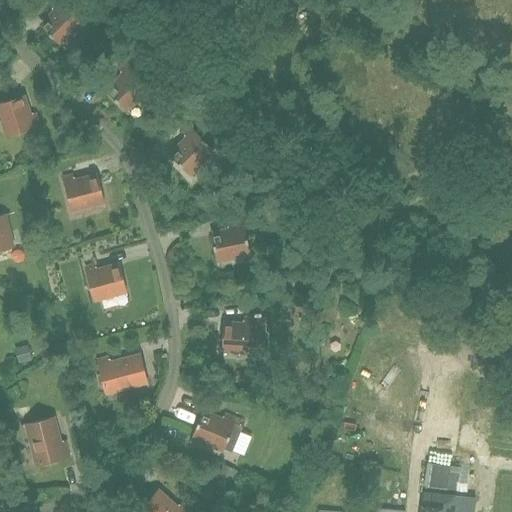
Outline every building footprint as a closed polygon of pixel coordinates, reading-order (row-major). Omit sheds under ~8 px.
[(56,0),(53,3),(60,10),(43,26),(59,43),(70,32),(74,32),(81,25),(81,21),(82,20),(62,0),(56,0)] [(119,69),(125,75),(109,92),(125,108),(148,85),(145,82),(146,78),(138,71),(135,71),(126,62),(119,69)] [(22,97),(0,103),(0,105),(9,135),(13,134),(16,136),(26,132),(28,129),(40,125),(37,116),(29,119),(22,97)] [(172,155),(189,172),(212,149),(189,126),(183,133),(189,139),(172,155)] [(73,174),(64,177),(72,208),(103,200),(98,177),(75,183),(73,174)] [(2,215),(0,215),(0,249),(11,247),(2,215)] [(212,235),(217,258),(249,251),(243,220),(234,221),(236,230),(212,235)] [(85,266),(94,297),(126,289),(120,266),(97,273),(94,264),(85,266)] [(248,326),(224,325),(223,348),(265,350),(265,347),(268,344),(268,333),(266,330),(266,318),(249,317),(248,326)] [(109,357),(97,360),(101,374),(96,375),(99,386),(104,385),(106,391),(147,380),(141,357),(111,365),(109,357)] [(224,423),(203,414),(194,435),(232,451),(244,422),(228,415),(224,423)] [(59,447),(51,417),(29,423),(39,464),(43,463),(46,465),(56,463),(58,460),(70,457),(67,445),(59,447)] [(457,490),(460,467),(426,463),(423,486),(457,490)] [(474,471),(470,506),(487,508),(491,472),(474,471)] [(455,511),(457,495),(423,491),(421,504),(420,511),(455,511)] [(178,511),(157,492),(141,509),(144,511),(191,511),(185,506),(180,511),(178,511)]
